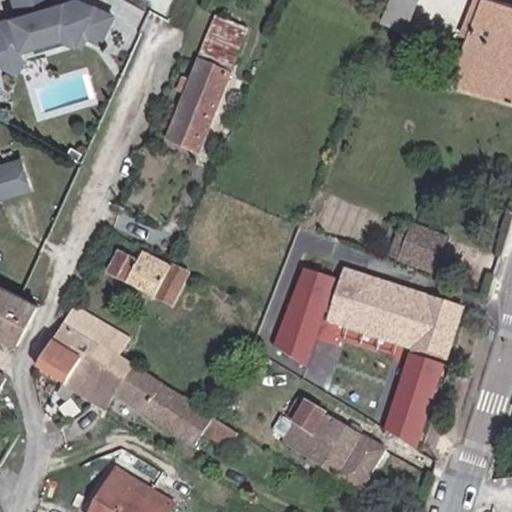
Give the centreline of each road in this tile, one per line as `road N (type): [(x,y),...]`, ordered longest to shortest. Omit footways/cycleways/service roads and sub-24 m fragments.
road 1 (residential): [(19,511),(36,430),(19,371),(175,40)]
road 2 (tertiary): [(511,331),(456,511)]
